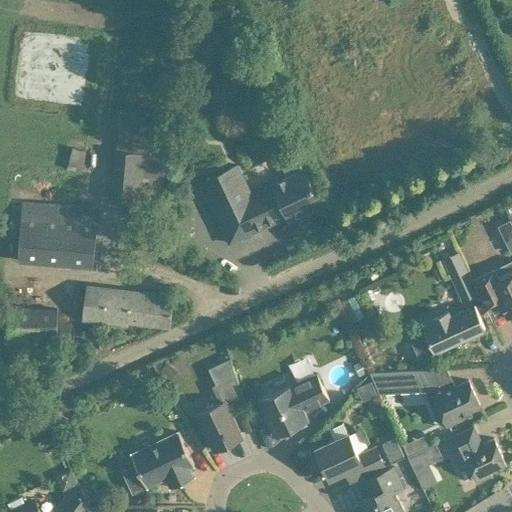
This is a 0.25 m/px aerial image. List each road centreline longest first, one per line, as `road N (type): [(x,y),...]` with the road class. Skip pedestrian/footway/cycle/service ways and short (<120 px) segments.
road 1 (unclassified): [(0,418),(511,177)]
road 2 (residential): [(216,511),(224,479),(265,459),(288,466),(324,511)]
